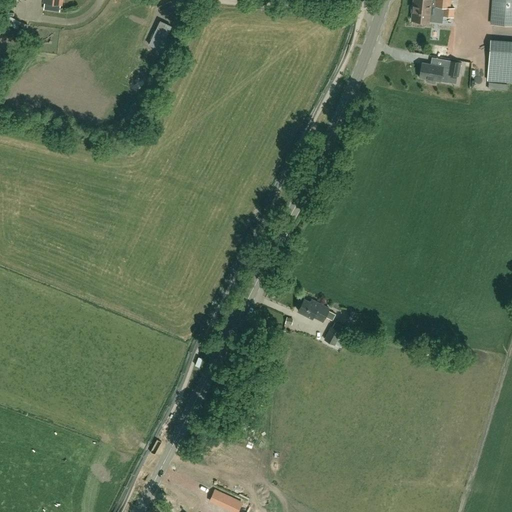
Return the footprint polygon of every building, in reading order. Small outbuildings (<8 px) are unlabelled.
[(450,8),(450,0),(435,0),(435,1),(431,0),(430,0),(414,0),(412,21),(428,23),(430,5),(435,6),(434,7),(443,8),(442,17),(453,18),(454,9),(450,8)] [(511,0),(493,0),(492,25),(511,26),(511,0)] [(511,82),(511,42),(491,41),(488,81),(511,82)] [(449,61),(447,75),(459,77),(461,63),(449,61)] [(440,82),(442,67),(422,64),(419,78),(440,82)] [(300,298),(303,299),(302,304),(300,303),(298,309),(299,310),(298,312),(313,319),(314,317),(323,322),(325,318),(332,321),(336,315),(329,311),(330,309),(311,300),(313,297),(302,292),(300,298)] [(324,340),(335,346),(340,349),(347,335),(341,332),(343,326),(336,322),(333,328),(330,327),(324,340)] [(256,443),(271,448),(274,441),(259,436),(256,443)] [(215,490),(210,500),(230,510),(235,500),(215,490)]
